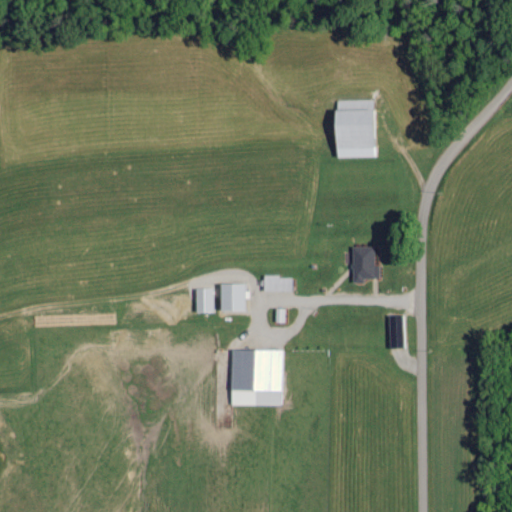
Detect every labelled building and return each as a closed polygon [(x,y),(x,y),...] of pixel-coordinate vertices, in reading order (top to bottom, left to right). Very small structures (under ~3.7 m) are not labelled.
[(330,159),(370,159),(369,102),(334,102),(334,112),(329,112),(330,159)] [(374,282),(374,248),(348,249),(349,282),(374,282)] [(260,293),(288,292),(288,278),(260,279),(260,293)] [(246,312),(246,286),(216,286),(215,312),(246,312)] [(278,407),(279,352),(228,351),(227,406),(278,407)]
